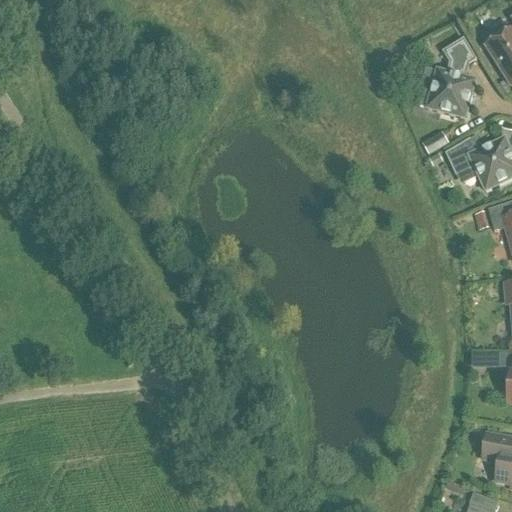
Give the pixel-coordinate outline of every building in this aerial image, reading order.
[(459,18),(436,27),(442,42),(465,34),(459,18)] [(511,32),(511,33),(507,24),(482,40),(487,48),(487,49),(511,88),(511,32)] [(462,81),(465,70),(477,63),(464,42),(443,55),(450,66),(447,76),(438,74),(427,72),(416,109),(427,111),(427,112),(466,123),(476,84),(462,81)] [(442,134),(422,146),(429,157),(448,146),(442,134)] [(511,182),(511,156),(505,142),(476,156),(471,145),(446,157),(456,179),(474,171),(486,195),(511,182)] [(511,205),(488,212),(494,234),(506,231),(511,253),(511,205)] [(485,214),(474,217),(479,234),(489,231),(485,214)] [(511,442),(487,438),(483,462),(499,465),(496,484),(511,487),(510,491),(511,491),(511,442)]
